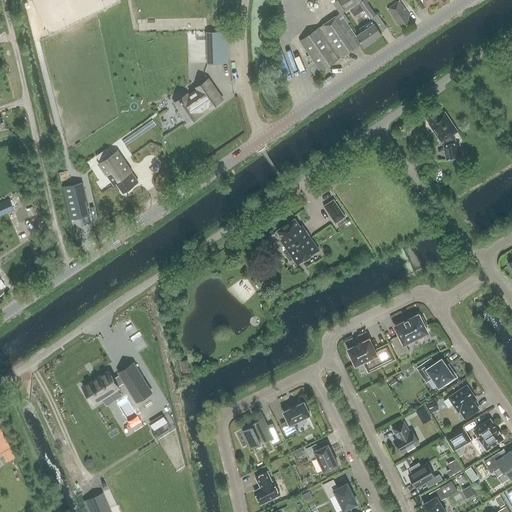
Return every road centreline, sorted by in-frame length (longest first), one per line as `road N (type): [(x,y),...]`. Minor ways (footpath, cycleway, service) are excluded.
road 1 (unclassified): [(0,383),(376,126)]
road 2 (secondary): [(0,318),(259,141)]
road 3 (track): [(71,269),(2,0)]
road 4 (secondary): [(259,141),(463,0)]
road 5 (residential): [(239,511),(220,429),(225,415),(311,375)]
road 6 (unclassified): [(488,257),(467,247),(376,126)]
road 7 (residential): [(406,511),(332,362)]
road 8 (unclassified): [(376,126),(511,34)]
road 9 (residential): [(311,375),(380,511)]
road 10 (residential): [(332,362),(327,343),(340,331),(414,296),(437,305)]
road 11 (unclassified): [(259,141),(244,77),(245,0)]
road 12 (residential): [(511,417),(437,305)]
